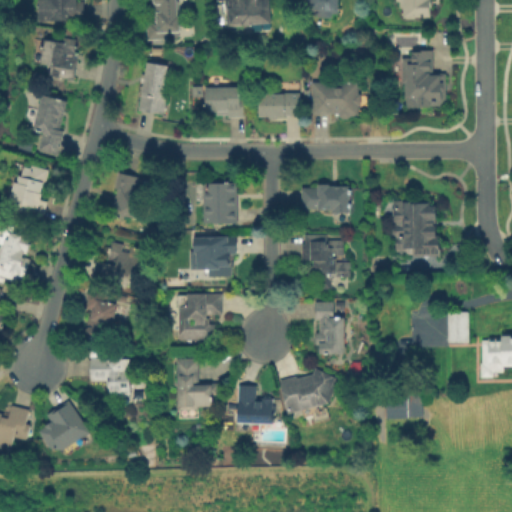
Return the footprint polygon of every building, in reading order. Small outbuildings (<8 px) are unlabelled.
[(77,0),(77,1),(85,1),(86,21),(40,22),(39,0),(77,0)] [(177,0),(178,1),(181,1),(181,8),(184,10),(184,15),(181,15),(182,32),(169,33),(169,38),(149,39),(148,22),(155,21),(154,0),(177,0)] [(269,0),(272,24),(243,26),(243,24),(230,25),(230,16),(226,17),(224,0),(269,0)] [(338,0),(337,13),(325,13),(325,18),(317,17),(318,11),(308,11),(308,0),(338,0)] [(403,22),(403,0),(432,0),(432,22),(403,22)] [(216,4),(223,4),(224,16),(217,17),(216,4)] [(45,39),(63,42),(65,35),(79,38),(76,56),(80,57),(76,79),(58,76),(60,67),(41,64),(45,39)] [(431,58),(431,77),(447,77),(447,109),(406,109),(406,58),(431,58)] [(149,61),(169,65),(164,95),(168,95),(164,114),(139,109),(149,61)] [(312,82),(359,82),(359,94),(362,94),(362,105),(360,105),(360,116),(351,116),(347,119),(342,119),(339,116),(339,112),(313,113),(312,82)] [(202,87),(203,97),(191,97),(191,87),(202,87)] [(206,87),(241,87),(241,95),(246,95),(247,116),(229,117),(229,114),(217,114),(217,112),(207,112),(206,87)] [(260,94),(301,94),(301,115),(260,116),(260,94)] [(67,102),(65,113),(64,113),(60,128),(54,126),(53,129),(64,131),(58,155),(39,150),(43,133),(34,131),(43,96),(67,102)] [(18,148),(21,139),(33,143),(31,151),(18,148)] [(49,172),(46,184),(44,183),(41,194),(43,195),(41,201),(48,203),(43,220),(13,211),(16,204),(10,202),(15,183),(17,184),(19,176),(22,177),(24,167),(31,169),(31,167),(49,172)] [(140,177),(136,191),(146,194),(139,220),(126,216),(125,219),(113,216),(119,192),(115,190),(120,172),(140,177)] [(237,183),(238,222),(203,223),(203,183),(237,183)] [(350,186),(351,213),(333,213),(333,210),(318,210),(318,207),(303,208),(303,187),(318,187),(318,184),(330,184),(330,187),(350,186)] [(396,258),(396,206),(441,206),(441,258),(396,258)] [(11,233),(31,239),(26,257),(31,258),(26,277),(10,273),(10,271),(0,267),(0,260),(6,240),(9,241),(11,233)] [(345,239),(345,255),(336,255),(336,262),(351,261),(352,276),(332,277),(332,288),(317,288),(317,279),(310,279),(309,260),(302,260),(302,243),(305,243),(305,234),(327,234),(328,239),(345,239)] [(236,235),(237,254),(234,254),(235,266),(232,266),(233,275),(208,276),(207,243),(220,243),(220,236),(236,235)] [(143,249),(134,282),(129,281),(127,287),(92,277),(97,260),(109,264),(110,259),(107,258),(112,240),(124,243),(122,250),(130,253),(132,246),(143,249)] [(86,306),(91,289),(108,294),(106,301),(117,304),(106,341),(85,335),(93,308),(86,306)] [(223,293),(223,314),(206,314),(206,318),(210,318),(210,324),(216,324),(216,340),(179,340),(180,295),(206,295),(206,293),(223,293)] [(315,301),(334,301),(334,317),(344,317),(344,354),(319,354),(319,344),(316,344),(316,330),(319,330),(319,319),(315,319),(315,301)] [(448,345),(448,316),(471,316),(471,345),(448,345)] [(498,378),(483,378),(484,341),(511,341),(511,370),(498,370),(498,378)] [(130,360),(130,392),(110,392),(110,378),(92,378),(91,357),(123,356),(123,360),(130,360)] [(198,358),(199,383),(219,383),(219,395),(210,395),(210,407),(197,407),(198,409),(177,409),(177,358),(198,358)] [(340,379),(327,404),(288,413),(280,379),(297,375),(298,377),(314,373),(317,367),(340,379)] [(273,398),(272,424),(238,423),(239,384),(257,384),(257,400),(262,401),(262,398),(273,398)] [(386,390),(408,390),(408,396),(424,396),(425,416),(408,416),(408,419),(387,419),(386,390)] [(70,400),(91,432),(65,449),(52,449),(40,430),(46,426),(44,424),(57,415),(53,411),(70,400)] [(13,406),(30,410),(26,424),(31,425),(27,440),(14,437),(12,447),(0,444),(0,413),(10,416),(13,406)]
